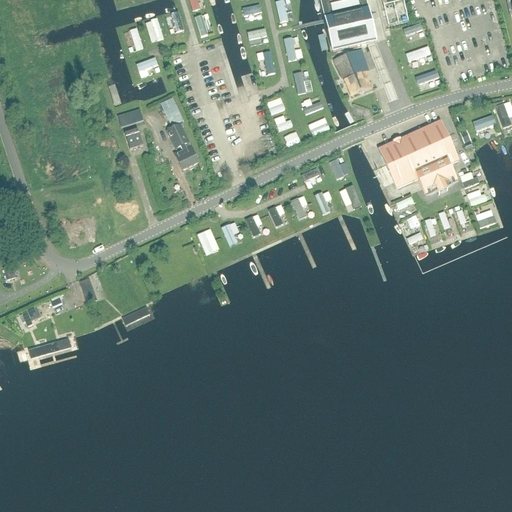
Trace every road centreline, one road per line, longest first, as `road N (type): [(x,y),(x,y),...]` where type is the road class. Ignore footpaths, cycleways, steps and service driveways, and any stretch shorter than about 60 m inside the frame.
road 1 (unclassified): [(59,264),(82,266),(427,106),(511,85)]
road 2 (unclassified): [(59,264),(42,250),(0,119)]
road 3 (unknown): [(370,0),(411,113)]
